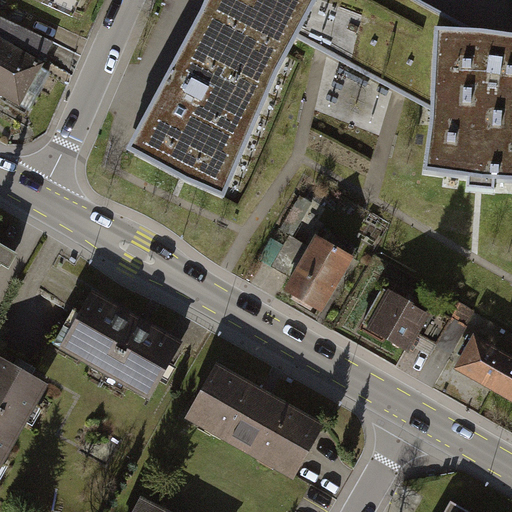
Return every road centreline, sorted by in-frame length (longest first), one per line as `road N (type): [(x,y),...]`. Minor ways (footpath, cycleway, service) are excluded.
road 1 (secondary): [(418,414),(41,199)]
road 2 (residential): [(132,0),(41,199)]
